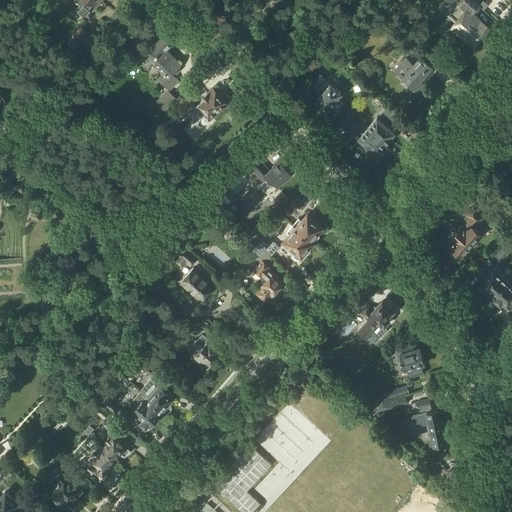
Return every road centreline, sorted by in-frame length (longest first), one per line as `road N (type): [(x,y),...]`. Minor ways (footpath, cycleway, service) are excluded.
road 1 (residential): [(133,511),(388,223)]
road 2 (residential): [(490,511),(468,339),(441,286),(388,223)]
road 3 (residential): [(174,0),(388,223)]
road 4 (residential): [(388,223),(511,84)]
